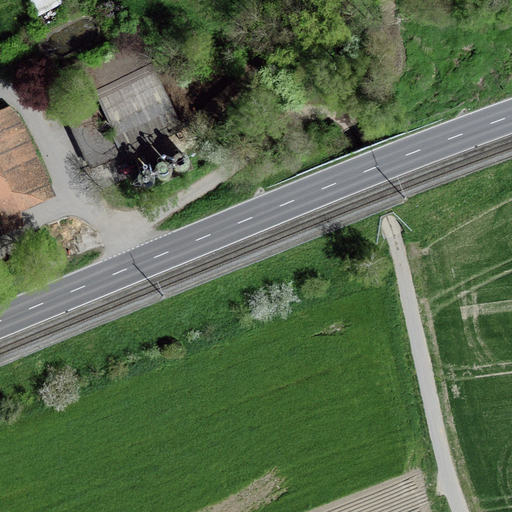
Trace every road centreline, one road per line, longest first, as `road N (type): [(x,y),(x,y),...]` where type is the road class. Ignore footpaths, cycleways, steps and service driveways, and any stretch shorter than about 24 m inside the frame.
road 1 (secondary): [(0,321),(511,115)]
road 2 (track): [(461,511),(377,128),(338,136),(333,184)]
